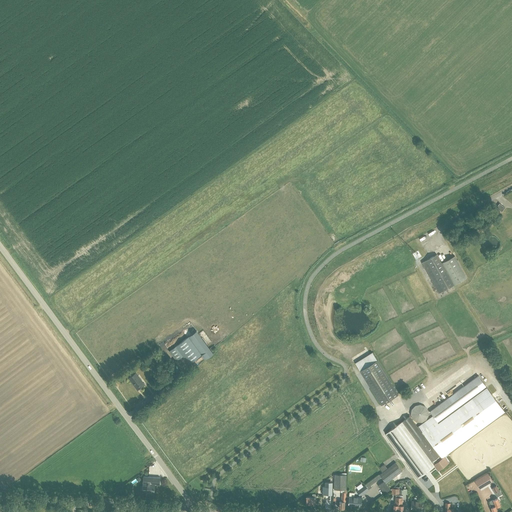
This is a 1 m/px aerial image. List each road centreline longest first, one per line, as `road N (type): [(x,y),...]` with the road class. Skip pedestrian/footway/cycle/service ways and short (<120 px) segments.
road 1 (tertiary): [(194,508),(0,247)]
road 2 (tertiary): [(0,497),(194,508)]
